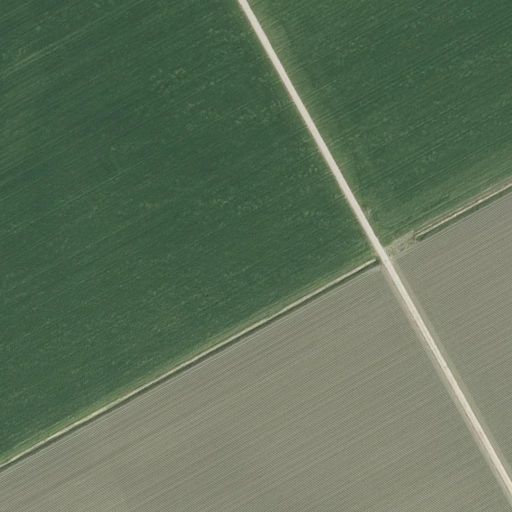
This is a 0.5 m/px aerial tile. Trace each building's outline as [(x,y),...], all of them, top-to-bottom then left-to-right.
[(422,265),(419,258),(402,265),(408,279),(419,274),(416,268),(422,265)] [(375,299),(392,291),(385,276),(368,284),(375,299)] [(431,279),(413,288),(431,324),(451,314),(446,304),(439,307),(436,300),(440,298),(431,279)] [(401,325),(405,321),(401,316),(396,319),(401,325)] [(438,331),(451,357),(461,353),(456,343),(462,340),(458,333),(461,332),(456,322),(438,331)] [(463,373),(476,408),(496,401),(493,394),(495,393),(492,384),(486,386),(480,369),(486,367),(485,365),(463,373)] [(501,411),(485,419),(499,445),(507,441),(503,432),(506,430),(501,421),(505,419),(501,411)]
